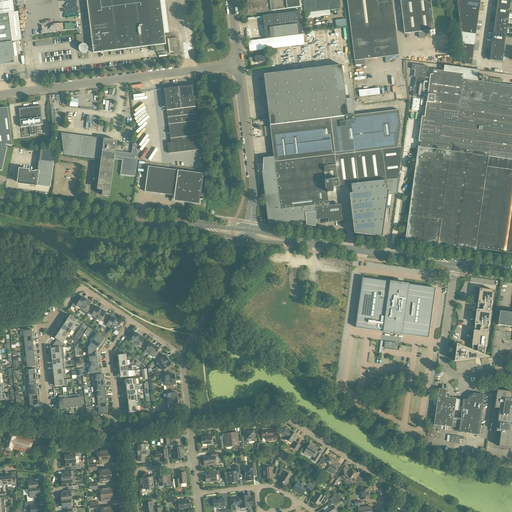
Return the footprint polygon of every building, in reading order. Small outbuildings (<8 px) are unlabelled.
[(0,0),(0,63),(14,62),(8,13),(14,12),(12,0),(0,0)] [(86,0),(93,54),(128,50),(128,51),(130,50),(130,49),(151,47),(151,49),(154,48),(154,47),(166,45),(160,0),(86,0)] [(249,0),(250,14),(303,9),(301,0),(249,0)] [(341,0),(306,0),(308,19),(333,16),(333,10),(343,9),(341,0)] [(391,0),(346,0),(354,60),(399,55),(391,0)] [(400,0),(404,34),(418,32),(425,31),(434,30),(430,0),(400,0)] [(456,0),(458,13),(478,15),(479,0),(456,0)] [(510,0),(497,0),(497,6),(509,8),(510,0)] [(508,17),(509,8),(497,6),(496,15),(508,17)] [(264,26),(259,27),(260,32),(265,32),(265,39),(270,38),(271,40),(276,40),(275,38),(303,34),(300,11),(263,16),(264,26)] [(477,25),(478,15),(458,13),(459,23),(477,25)] [(507,26),(508,17),(496,15),(494,24),(507,26)] [(475,35),(477,25),(459,23),(460,33),(475,35)] [(506,35),(507,26),(494,24),(493,33),(506,35)] [(474,45),(475,35),(460,33),(462,43),(474,45)] [(504,44),(506,35),(493,33),(492,42),(504,44)] [(177,38),(168,39),(170,53),(173,53),(173,55),(179,55),(177,38)] [(503,53),(504,44),(492,42),(491,51),(503,53)] [(473,55),(474,45),(462,43),(463,54),(473,55)] [(79,49),(79,50),(79,51),(79,52),(80,52),(80,53),(81,53),(82,54),(83,54),(85,54),(86,54),(86,53),(87,53),(87,52),(88,52),(88,51),(88,50),(88,49),(88,48),(88,47),(87,47),(87,46),(86,46),(86,45),(85,45),(84,45),(83,45),(82,45),(81,45),(81,46),(80,46),(80,47),(79,47),(79,48),(79,49)] [(502,62),(503,53),(491,51),(489,60),(502,62)] [(471,65),(473,55),(463,54),(464,64),(471,65)] [(412,76),(411,86),(414,87),(413,97),(422,98),(427,66),(412,64),(411,76),(412,76)] [(263,158),(262,172),(264,172),(271,224),(306,220),(306,225),(315,226),(315,219),(328,218),(329,221),(341,220),(339,206),(329,207),(329,204),(328,204),(326,189),(331,189),(331,188),(339,187),(339,186),(351,185),(352,194),(349,194),(354,233),(382,237),(388,189),(387,189),(382,149),(397,147),(401,126),(399,110),(348,116),(341,65),(264,74),(270,126),(264,127),(265,137),(271,136),(274,157),(263,158)] [(511,85),(502,84),(502,80),(487,78),(487,82),(478,81),(479,70),(444,65),(443,71),(433,70),(432,75),(430,74),(424,117),(422,116),(418,142),(420,142),(442,146),(468,149),(478,151),(511,155),(511,85)] [(193,85),(164,89),(169,130),(173,130),(174,142),(171,143),(172,153),(201,150),(193,85)] [(41,106),(18,108),(21,128),(29,127),(30,135),(36,135),(35,126),(43,125),(41,106)] [(7,108),(0,108),(0,170),(2,171),(7,147),(6,147),(6,145),(12,146),(7,108)] [(99,138),(61,133),(64,154),(101,159),(98,184),(102,184),(101,190),(103,190),(102,196),(110,197),(115,159),(122,160),(120,175),(135,177),(138,158),(136,143),(133,143),(131,154),(115,151),(117,141),(104,139),(104,141),(98,140),(99,138)] [(511,155),(478,151),(468,149),(442,146),(420,142),(420,147),(417,146),(411,192),(405,241),(468,250),(475,251),(476,249),(511,253),(511,155)] [(20,170),(18,183),(36,185),(50,187),(55,153),(55,152),(40,150),(39,161),(37,172),(20,170)] [(148,166),(145,192),(186,197),(185,201),(198,203),(198,199),(201,200),(202,200),(203,200),(203,199),(204,199),(204,198),(205,198),(205,197),(205,196),(204,196),(204,195),(203,194),(200,194),(203,174),(148,166)] [(428,338),(435,288),(362,278),(355,327),(428,338)] [(258,317),(287,320),(290,291),(262,288),(260,311),(259,311),(258,317)] [(478,304),(477,310),(491,311),(492,306),(494,291),(479,289),(477,303),(478,304)] [(78,296),(71,306),(75,309),(77,305),(81,308),(87,300),(87,299),(87,300),(83,297),(81,299),(78,296)] [(81,308),(80,310),(87,315),(93,307),(90,304),(91,302),(87,300),(81,308)] [(87,315),(90,317),(92,315),(96,318),(102,310),(101,310),(97,307),(96,309),(93,307),(87,315)] [(491,311),(477,310),(476,309),(474,324),(475,324),(475,330),(473,330),(488,332),(489,326),(491,312),(491,311)] [(102,310),(96,318),(100,321),(100,320),(104,323),(108,317),(104,315),(105,314),(106,313),(102,310)] [(511,313),(504,312),(500,311),(497,325),(502,326),(511,327),(511,313)] [(70,316),(67,320),(77,327),(80,323),(78,321),(70,316)] [(108,317),(104,323),(107,325),(111,328),(117,320),(116,320),(112,317),(111,319),(108,317)] [(67,320),(64,325),(72,330),(74,332),(77,327),(67,320)] [(117,320),(111,328),(115,331),(119,333),(123,327),(119,325),(120,324),(121,323),(117,320)] [(64,325),(61,329),(69,334),(72,330),(64,325)] [(24,336),(21,337),(32,336),(32,331),(31,332),(30,327),(23,328),(24,336)] [(61,329),(58,334),(66,339),(69,334),(61,329)] [(306,329),(302,338),(305,340),(302,345),(306,347),(307,345),(309,346),(316,334),(306,329)] [(488,332),(473,330),(471,345),(473,345),(472,350),(479,354),(479,353),(485,353),(486,347),(488,332)] [(131,332),(124,343),(128,345),(130,341),(134,344),(140,336),(136,333),(135,334),(134,335),(131,332)] [(57,339),(55,342),(61,346),(66,339),(58,334),(55,337),(57,339)] [(101,343),(105,339),(104,339),(97,334),(94,338),(101,343)] [(140,336),(134,344),(138,347),(139,346),(142,349),(146,343),(143,340),(144,339),(140,336)] [(94,338),(91,343),(98,348),(102,344),(101,343),(94,338)] [(53,349),(51,350),(52,354),(63,353),(63,347),(61,346),(55,342),(53,345),(53,349)] [(91,343),(88,348),(88,352),(97,351),(97,350),(99,348),(98,348),(91,343)] [(149,354),(155,346),(151,343),(150,344),(149,345),(146,343),(142,349),(145,351),(149,354)] [(485,355),(485,353),(479,353),(479,354),(472,350),(456,344),(454,361),(489,357),(485,355)] [(155,346),(149,354),(153,357),(153,356),(156,358),(162,353),(157,351),(159,349),(155,346)] [(117,356),(118,361),(127,360),(126,355),(125,355),(125,353),(120,349),(119,352),(119,356),(117,356)] [(162,353),(156,358),(158,361),(157,361),(160,366),(169,361),(166,356),(165,357),(164,358),(162,353)] [(169,361),(160,366),(163,370),(165,373),(172,370),(169,366),(171,365),(169,361)] [(165,376),(165,381),(175,380),(175,375),(173,375),(172,375),(172,370),(165,373),(165,376)] [(175,380),(165,381),(166,386),(167,390),(174,389),(173,385),(176,385),(175,380)] [(167,397),(164,397),(164,399),(177,398),(177,393),(175,393),(174,393),(174,389),(167,390),(167,394),(167,397)] [(446,390),(441,389),(439,389),(438,395),(434,395),(433,405),(436,405),(433,428),(441,429),(441,426),(452,427),(453,419),(460,420),(459,428),(458,432),(479,435),(481,416),(484,395),(473,393),(472,395),(471,395),(471,396),(470,396),(469,397),(469,398),(468,398),(467,400),(463,399),(462,406),(460,406),(461,400),(456,399),(449,398),(449,396),(447,393),(446,393),(446,390)] [(511,392),(497,390),(494,408),(499,408),(495,431),(496,431),(500,432),(498,446),(511,448),(511,424),(511,423),(511,401),(510,401),(511,392)] [(79,394),(74,395),(75,398),(76,407),(80,407),(80,405),(84,404),(83,391),(79,392),(79,394)] [(60,400),(55,400),(56,407),(60,407),(61,409),(65,409),(64,399),(64,395),(59,396),(60,400)] [(177,398),(164,399),(163,399),(164,412),(169,412),(175,411),(175,407),(176,407),(175,403),(178,403),(177,398)] [(30,406),(28,406),(28,409),(38,411),(37,404),(38,404),(38,400),(30,401),(30,406)] [(137,406),(128,407),(128,413),(133,412),(133,415),(139,414),(139,411),(137,411),(137,406)] [(262,430),(261,430),(262,439),(267,438),(268,441),(277,440),(276,433),(273,433),(272,429),(266,429),(262,429),(262,430)] [(285,429),(282,434),(287,437),(285,439),(291,443),(297,435),(290,431),(290,432),(285,429)] [(244,436),(241,437),(242,446),(246,445),(246,441),(255,440),(254,431),(244,432),(244,436)] [(237,432),(223,433),(224,447),(239,446),(237,432)] [(9,434),(5,449),(13,451),(13,448),(29,453),(33,440),(9,434)] [(205,437),(201,437),(202,445),(207,444),(207,445),(212,444),(212,438),(214,438),(214,435),(205,436),(205,437)] [(450,435),(449,442),(459,444),(460,437),(450,435)] [(295,442),(292,447),(297,451),(300,445),(295,442)] [(310,443),(305,451),(309,454),(312,457),(313,456),(315,458),(313,460),(316,462),(321,455),(318,453),(317,454),(315,452),(317,449),(315,447),(315,446),(310,443)] [(138,451),(136,451),(137,456),(138,456),(137,461),(141,462),(144,463),(145,455),(146,455),(146,453),(150,452),(149,450),(148,450),(149,445),(145,445),(145,446),(139,445),(138,451)] [(173,451),(172,453),(174,454),(174,459),(184,458),(183,452),(181,450),(181,447),(179,447),(177,446),(175,448),(173,448),(173,451)] [(42,447),(39,456),(45,458),(48,449),(42,447)] [(110,449),(98,450),(99,457),(109,456),(109,452),(110,452),(110,449)] [(160,451),(155,452),(156,458),(161,457),(161,459),(168,458),(167,449),(160,450),(160,451)] [(72,454),(64,455),(65,461),(76,460),(75,456),(80,456),(79,450),(72,451),(72,454)] [(211,456),(203,457),(204,466),(216,464),(215,457),(217,457),(217,452),(211,453),(211,456)] [(97,458),(96,463),(100,463),(100,464),(111,463),(111,460),(110,460),(109,456),(99,457),(97,458)] [(328,456),(324,462),(325,462),(324,463),(329,466),(326,471),(333,475),(336,470),(337,471),(341,465),(337,463),(338,461),(332,457),(331,458),(328,456)] [(76,460),(65,461),(66,467),(73,467),(74,470),(82,469),(81,463),(76,464),(76,460)] [(250,469),(244,469),(246,481),(254,480),(253,474),(256,473),(255,465),(250,465),(250,469)] [(346,466),(339,477),(347,482),(349,480),(353,483),(360,473),(356,471),(356,472),(349,468),(348,469),(347,469),(348,467),(346,466)] [(233,472),(228,472),(230,483),(237,482),(236,473),(240,473),(239,467),(233,467),(233,472)] [(271,467),(263,468),(264,479),(272,478),(271,472),(272,472),(271,467)] [(111,468),(99,469),(100,476),(110,475),(110,471),(111,471),(111,468)] [(282,469),(278,475),(282,477),(280,481),(286,485),(292,476),(282,469)] [(66,474),(61,475),(62,481),(72,480),(71,474),(75,474),(74,470),(65,471),(66,474)] [(178,479),(175,479),(175,487),(181,487),(181,484),(187,483),(185,472),(177,473),(178,479)] [(211,475),(205,476),(206,483),(217,482),(217,481),(218,480),(218,476),(217,476),(217,475),(217,472),(211,472),(211,475)] [(12,475),(6,475),(7,485),(12,485),(13,487),(16,486),(15,477),(12,478),(12,475)] [(110,475),(100,476),(101,483),(112,482),(112,479),(111,479),(110,475)] [(166,475),(158,475),(159,486),(167,485),(167,488),(171,487),(171,479),(166,480),(166,475)] [(152,477),(140,478),(141,485),(143,485),(143,489),(149,489),(149,490),(150,491),(152,491),(153,490),(153,488),(152,477)] [(31,480),(25,480),(25,483),(28,483),(29,489),(38,488),(38,486),(40,486),(39,482),(31,482),(31,480)] [(72,480),(62,481),(63,487),(70,487),(70,490),(78,489),(78,486),(73,486),(72,480)] [(297,482),(293,489),(302,495),(305,491),(310,494),(315,486),(310,483),(308,485),(302,482),(301,485),(297,482)] [(111,487),(100,488),(101,495),(111,494),(111,490),(112,490),(111,487)] [(360,487),(360,489),(361,500),(370,499),(369,489),(363,489),(362,487),(360,487)] [(29,495),(27,495),(28,502),(35,501),(34,495),(39,494),(38,488),(29,489),(29,495)] [(61,497),(59,497),(60,501),(71,500),(72,500),(71,494),(74,493),(73,490),(65,491),(65,494),(61,495),(61,497)] [(312,499),(310,501),(312,504),(314,503),(318,505),(320,502),(323,504),(327,498),(324,496),(323,497),(317,493),(312,500),(312,499)] [(331,503),(333,501),(340,497),(341,496),(339,493),(329,499),(331,503)] [(111,494),(101,495),(101,502),(113,501),(113,497),(112,498),(111,494)] [(253,504),(252,498),(249,499),(248,496),(239,497),(240,498),(230,499),(231,506),(240,505),(241,508),(249,507),(249,505),(253,504)] [(221,509),(221,511),(225,511),(225,509),(225,510),(225,506),(224,498),(213,500),(213,501),(212,501),(211,502),(212,504),(212,505),(214,505),(214,507),(218,507),(218,508),(219,509),(221,509)] [(71,500),(60,501),(61,506),(62,506),(62,507),(69,506),(69,509),(75,508),(75,506),(76,506),(76,502),(74,503),(74,499),(72,500),(71,500)] [(181,500),(178,501),(179,509),(189,508),(188,500),(181,501),(181,500)] [(36,502),(26,503),(27,510),(31,510),(30,511),(40,511),(40,506),(36,507),(36,505),(37,505),(36,502)] [(152,502),(144,503),(144,511),(150,511),(154,511),(160,511),(161,508),(153,509),(152,502)]
